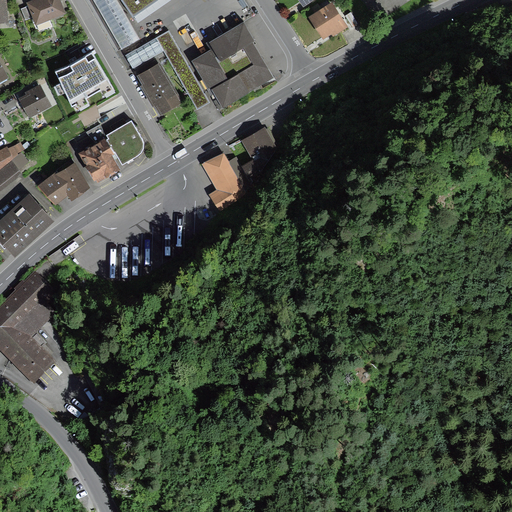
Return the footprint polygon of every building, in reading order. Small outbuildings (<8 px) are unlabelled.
[(0,0),(0,24),(9,23),(5,0),(0,0)] [(25,21),(32,18),(35,28),(66,15),(59,0),(35,0),(26,4),(27,6),(20,9),(25,21)] [(173,0),(121,0),(139,24),(173,0)] [(297,0),(303,9),(316,0),(297,0)] [(511,0),(504,0),(498,4),(503,12),(511,12),(511,0)] [(348,28),(332,3),(308,18),(322,40),(330,35),(333,38),(348,28)] [(350,12),(345,15),(353,27),(358,24),(350,12)] [(211,89),(217,99),(213,102),(219,111),(273,79),(252,43),(255,42),(244,22),(207,44),(211,51),(191,62),(208,90),(211,89)] [(168,31),(165,27),(154,33),(157,38),(155,39),(163,52),(197,110),(193,113),(201,126),(211,121),(213,123),(222,117),(219,111),(213,102),(207,91),(205,93),(168,31)] [(163,52),(155,39),(125,56),(133,69),(163,52)] [(64,68),(55,72),(72,109),(112,86),(92,52),(64,68)] [(182,105),(159,64),(136,77),(160,118),(182,105)] [(28,120),(52,107),(40,85),(24,93),(26,96),(18,100),(28,120)] [(107,135),(93,112),(79,121),(86,133),(95,143),(107,135)] [(65,136),(73,132),(65,120),(58,124),(65,136)] [(123,166),(139,156),(141,155),(142,153),(144,151),(144,149),(144,147),(144,144),(143,142),(142,140),(131,121),(107,135),(95,143),(93,144),(77,153),(97,185),(119,171),(113,161),(118,158),(123,166)] [(275,146),(265,127),(241,141),(252,160),(241,167),(250,183),(275,146)] [(0,170),(18,155),(18,154),(24,150),(20,142),(8,149),(7,147),(0,150),(0,170)] [(223,152),(202,165),(217,190),(208,195),(215,207),(245,190),(228,162),(223,152)] [(0,192),(22,175),(19,171),(29,162),(21,153),(18,155),(0,170),(0,192)] [(228,162),(245,190),(250,183),(241,167),(236,158),(228,162)] [(55,207),(67,197),(71,203),(89,190),(75,164),(57,175),(55,173),(38,187),(55,207)] [(55,223),(29,195),(0,221),(0,242),(15,259),(55,223)] [(53,292),(34,273),(24,283),(23,282),(14,291),(15,292),(0,307),(0,352),(34,386),(56,364),(49,356),(52,353),(45,345),(47,343),(37,333),(57,314),(43,301),(53,292)]
